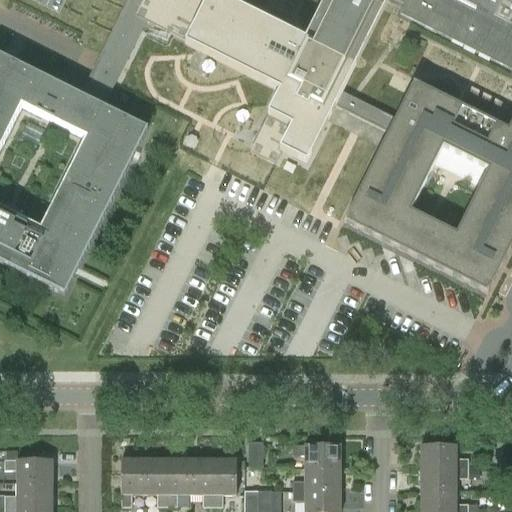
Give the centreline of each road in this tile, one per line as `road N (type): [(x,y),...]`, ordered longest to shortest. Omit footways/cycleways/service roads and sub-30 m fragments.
road 1 (tertiary): [(93,395),(377,398)]
road 2 (tertiary): [(377,398),(511,398)]
